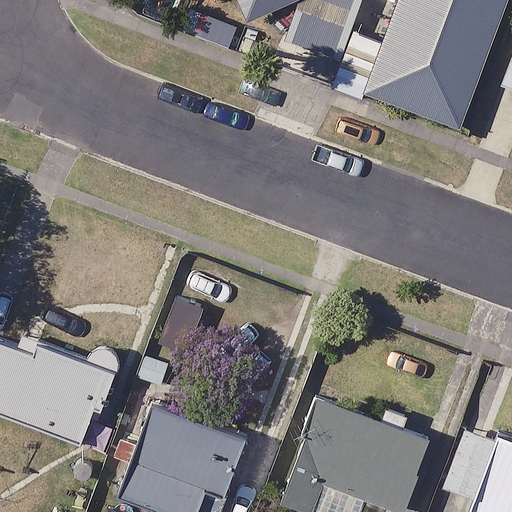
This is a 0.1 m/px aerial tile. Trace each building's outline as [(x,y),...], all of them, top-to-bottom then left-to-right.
[(243,0),(249,13),(279,0),(243,0)] [(504,0),(400,0),(397,9),(371,0),(304,0),(292,37),(343,56),(335,77),(460,122),(504,0)] [(511,54),(502,81),(511,84),(511,54)] [(115,364),(0,321),(0,407),(88,439),(115,364)] [(431,431),(320,391),(282,495),(328,511),(358,511),(365,493),(403,507),(431,431)] [(217,511),(247,425),(156,393),(122,490),(186,511),(217,511)] [(511,511),(511,436),(468,420),(446,482),(477,493),(470,511),(511,511)]
